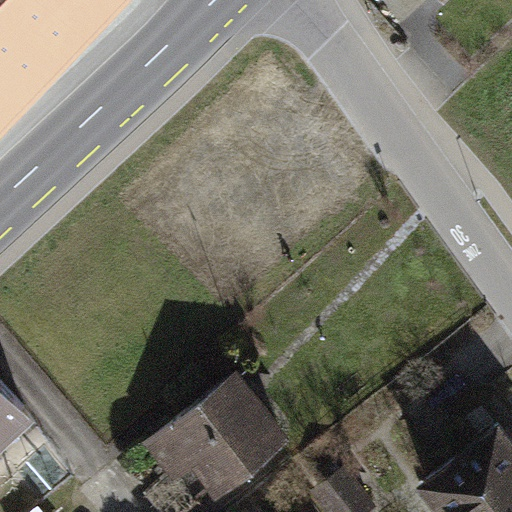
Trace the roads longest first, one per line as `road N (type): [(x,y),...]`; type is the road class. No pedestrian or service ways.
road 1 (residential): [(511,276),(444,178),(298,0)]
road 2 (secondary): [(0,202),(213,0)]
